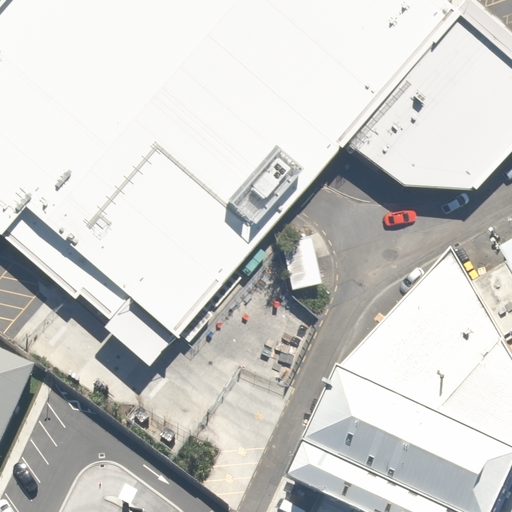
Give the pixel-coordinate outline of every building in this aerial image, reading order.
[(457,6),(450,0),(0,0),(0,230),(75,295),(80,291),(109,317),(131,292),(177,332),(345,139),(457,6)] [(511,143),(511,52),(457,6),(345,139),(402,182),(471,186),(471,184),(472,183),(475,185),(511,143)] [(511,264),(511,243),(503,249),(511,264)] [(511,346),(476,285),(457,252),(346,371),(511,449),(511,346)] [(511,264),(476,285),(511,346),(511,264)] [(153,361),(177,332),(131,292),(109,317),(104,323),(153,361)] [(0,449),(36,373),(0,355),(0,449)] [(505,511),(511,497),(511,449),(346,371),(295,482),(323,495),(358,511),(505,511)] [(315,511),(358,511),(323,495),(315,511)]
